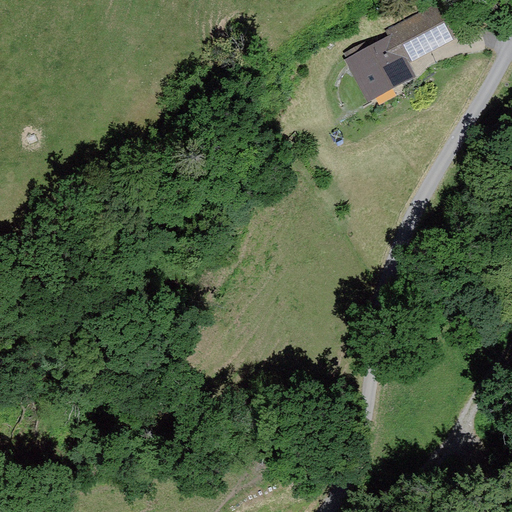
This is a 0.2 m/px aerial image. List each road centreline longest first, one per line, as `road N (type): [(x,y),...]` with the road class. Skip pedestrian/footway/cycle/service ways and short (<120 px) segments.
road 1 (residential): [(511,44),(413,214),(349,366),(309,511)]
road 2 (track): [(379,511),(463,426),(511,352)]
